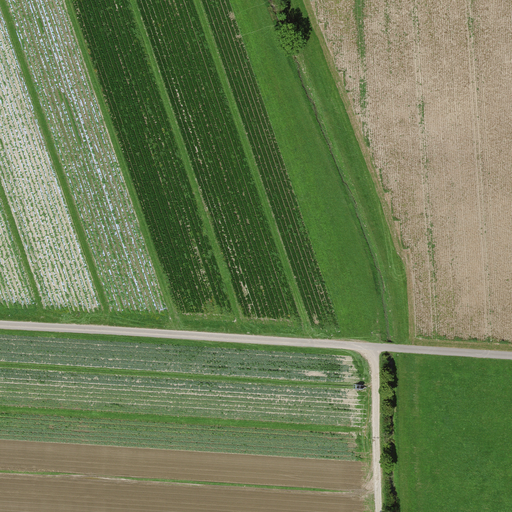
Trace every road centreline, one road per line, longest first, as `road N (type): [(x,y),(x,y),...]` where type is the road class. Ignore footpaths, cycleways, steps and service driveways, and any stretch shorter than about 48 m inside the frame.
road 1 (unclassified): [(511,355),(0,324)]
road 2 (track): [(379,511),(374,346)]
